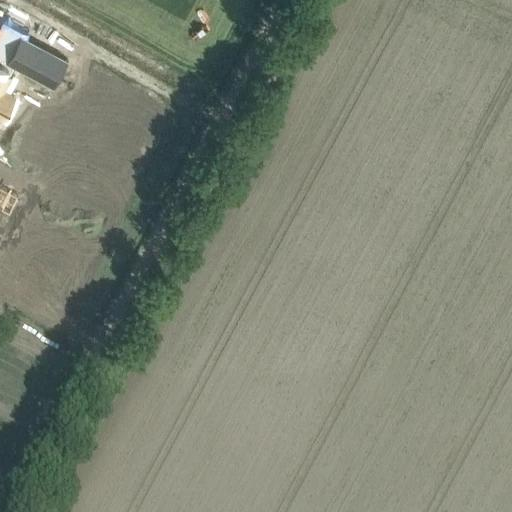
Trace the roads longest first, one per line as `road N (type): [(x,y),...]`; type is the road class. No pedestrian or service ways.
road 1 (track): [(280,0),(94,356)]
road 2 (track): [(10,511),(94,356)]
